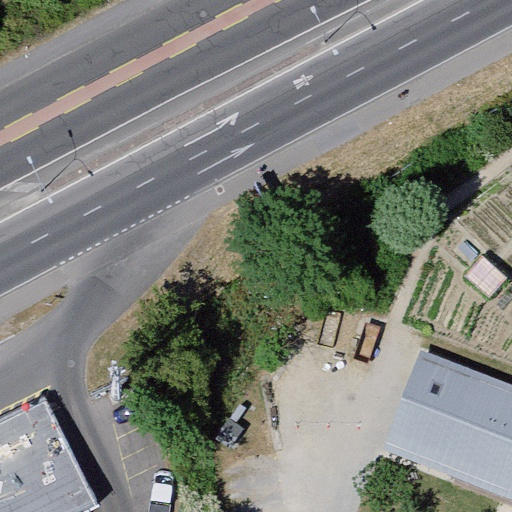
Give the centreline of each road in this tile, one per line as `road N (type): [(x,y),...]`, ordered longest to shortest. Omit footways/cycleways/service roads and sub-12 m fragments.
road 1 (primary): [(0,278),(511,9)]
road 2 (primary): [(195,42),(0,143)]
